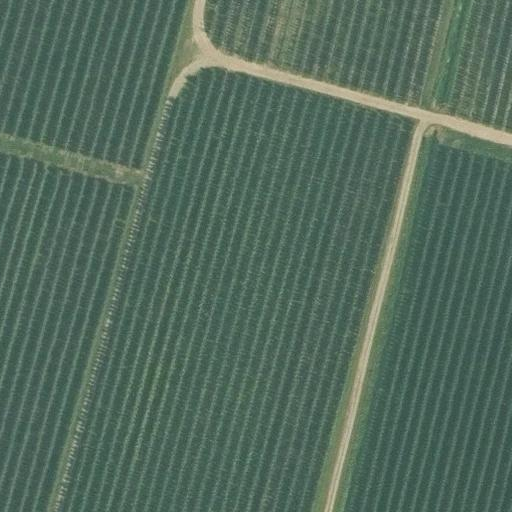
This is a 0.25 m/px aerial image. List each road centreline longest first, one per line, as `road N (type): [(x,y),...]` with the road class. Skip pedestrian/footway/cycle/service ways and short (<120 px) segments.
road 1 (track): [(188,51),(59,511)]
road 2 (track): [(324,511),(423,113)]
road 3 (track): [(511,135),(188,51),(202,0)]
